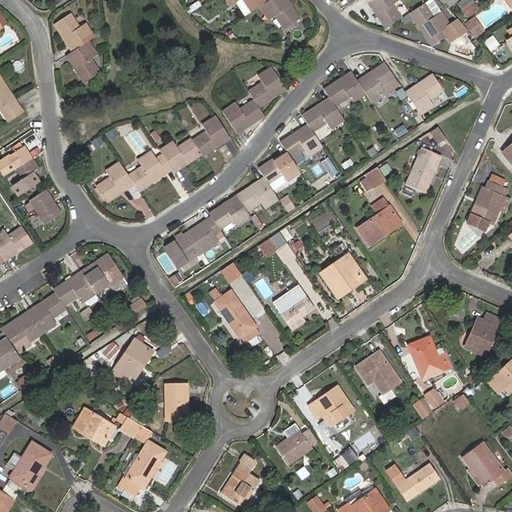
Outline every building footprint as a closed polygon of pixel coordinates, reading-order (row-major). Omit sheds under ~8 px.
[(260,7),(268,2),(266,0),(234,0),(237,3),(241,0),(243,0),(251,12),(252,13),(260,7)] [(241,0),(237,3),(245,16),(251,12),(243,0),(241,0)] [(285,30),(300,20),(286,0),(270,0),(268,2),(260,7),(270,21),(275,17),(285,30)] [(401,20),(392,6),(399,1),(397,0),(366,0),(386,30),(401,20)] [(440,0),(447,8),(458,0),(440,0)] [(472,0),(461,0),(458,3),(466,13),(477,6),(472,0)] [(460,22),(451,28),(441,13),(435,17),(426,4),(410,14),(431,47),(447,36),(452,44),(469,32),(460,22)] [(466,13),(468,16),(479,9),(477,6),(466,13)] [(89,42),(95,37),(86,24),(80,28),(71,14),(54,25),(72,52),(89,42)] [(474,37),(484,30),(477,20),(467,26),(474,37)] [(84,83),(100,73),(91,59),(97,55),(89,42),(72,52),(66,56),(84,83)] [(386,95),(382,88),(396,79),(386,64),(373,72),(374,75),(372,77),(370,74),(359,81),(367,94),(374,103),(386,95)] [(258,108),(286,90),(272,68),(258,78),(262,84),(248,93),(254,101),(258,108)] [(349,98),(353,104),(367,94),(359,81),(353,72),(325,91),(330,99),(335,107),(349,98)] [(434,106),(430,100),(443,91),(433,76),(406,94),(418,113),(419,116),(434,106)] [(10,110),(18,105),(0,78),(0,109),(9,123),(15,118),(10,110)] [(386,95),(400,86),(396,79),(382,88),(386,95)] [(344,121),(335,107),(330,99),(303,117),(308,126),(313,133),(327,124),(331,130),(344,121)] [(224,115),(237,135),(264,117),(258,108),(254,101),(240,110),(237,104),(223,113),(224,115)] [(15,118),(23,113),(18,105),(10,110),(15,118)] [(413,129),(424,122),(419,116),(418,113),(411,118),(412,121),(409,123),(413,129)] [(203,157),(230,140),(216,118),(203,127),(207,133),(193,142),(202,156),(203,157)] [(184,129),(189,126),(185,119),(180,123),(184,129)] [(309,156),(323,147),(313,133),(308,126),(281,144),(286,152),(291,159),(305,150),(309,156)] [(438,143),(446,138),(438,127),(430,132),(438,143)] [(112,141),(120,135),(116,129),(107,134),(112,141)] [(156,144),(161,140),(156,131),(150,135),(156,144)] [(173,171),(174,173),(202,156),(193,142),(191,140),(177,149),(174,143),(161,151),(163,155),(173,171)] [(17,151),(8,157),(16,169),(29,160),(28,158),(30,156),(24,146),(22,147),(20,143),(14,147),(17,151)] [(511,145),(503,153),(506,157),(511,151),(511,145)] [(433,172),(435,172),(442,157),(421,148),(405,184),(425,193),(432,178),(431,177),(433,172)] [(134,185),(139,193),(173,171),(163,155),(156,160),(152,152),(138,161),(142,168),(129,177),(134,185)] [(286,152),(259,170),(265,178),(274,192),(301,174),(291,159),(286,152)] [(322,177),(337,168),(329,156),(314,165),(322,177)] [(18,197),(39,182),(33,174),(39,170),(34,163),(32,164),(29,160),(16,169),(24,180),(12,188),(18,197)] [(107,203),(134,185),(129,177),(120,163),(105,172),(110,179),(96,187),(107,203)] [(376,188),(387,181),(377,167),(366,174),(376,188)] [(279,200),(274,192),(265,178),(237,197),(247,212),(262,203),(265,209),(279,200)] [(490,222),(495,223),(503,206),(507,208),(511,199),(505,197),(500,195),(503,188),(488,181),(485,188),(482,187),(476,201),(479,202),(473,214),(471,213),(467,224),(485,232),(490,222)] [(30,201),(38,213),(53,203),(45,190),(30,201)] [(238,228),(251,219),(247,212),(237,197),(210,215),(212,218),(220,231),(234,221),(238,228)] [(383,231),(400,220),(383,197),(371,205),(377,215),(357,228),(369,246),(385,235),(383,231)] [(38,213),(46,224),(61,214),(53,203),(38,213)] [(202,253),(218,242),(215,236),(221,232),(220,231),(212,218),(189,233),(202,253)] [(385,235),(402,224),(400,220),(383,231),(385,235)] [(5,231),(0,234),(0,253),(6,262),(33,244),(23,228),(9,237),(5,231)] [(260,245),(268,259),(289,245),(281,231),(260,245)] [(195,257),(202,253),(189,233),(168,247),(180,267),(181,267),(195,257)] [(178,269),(180,267),(168,247),(165,249),(178,269)] [(110,285),(111,288),(125,279),(109,254),(95,263),(96,265),(92,268),(91,266),(81,272),(96,295),(110,285)] [(349,284),(352,288),(362,281),(346,256),(321,273),(335,294),(349,284)] [(181,267),(185,272),(199,262),(195,257),(181,267)] [(220,271),(228,283),(242,275),(234,262),(220,271)] [(82,304),(96,295),(81,272),(54,291),(56,294),(64,307),(78,297),(82,304)] [(177,284),(182,281),(179,275),(176,277),(175,276),(172,277),(177,284)] [(335,294),(337,298),(352,288),(349,284),(335,294)] [(302,317),(314,309),(298,285),(289,291),(295,301),(280,311),(292,330),(305,321),(302,317)] [(244,344),(259,334),(231,291),(215,302),(244,344)] [(57,326),(53,319),(66,310),(64,307),(56,294),(29,312),(43,335),(57,326)] [(130,308),(135,316),(147,308),(142,300),(136,304),(130,308)] [(32,346),(30,343),(43,335),(29,312),(1,331),(3,333),(18,356),(32,346)] [(468,348),(486,355),(501,320),(487,314),(484,321),(477,318),(471,333),(474,335),(468,348)] [(0,364),(4,370),(20,359),(18,356),(3,333),(0,335),(0,342),(0,343),(2,345),(0,346),(0,364)] [(465,347),(468,348),(474,335),(471,333),(465,347)] [(444,371),(438,356),(430,337),(408,345),(422,379),(444,371)] [(79,349),(86,344),(83,338),(76,343),(79,349)] [(153,351),(134,338),(115,367),(130,376),(133,378),(141,364),(144,365),(153,351)] [(389,389),(400,382),(379,352),(356,367),(364,378),(370,374),(374,380),(382,393),(389,389)] [(444,371),(451,368),(445,353),(438,356),(444,371)] [(49,359),(53,365),(59,361),(55,355),(49,359)] [(4,370),(8,376),(27,363),(20,359),(4,370)] [(511,360),(495,375),(505,387),(507,389),(511,384),(511,360)] [(133,378),(135,379),(144,365),(141,364),(133,378)] [(127,382),(130,376),(115,367),(111,372),(127,382)] [(364,378),(368,384),(374,380),(370,374),(364,378)] [(489,381),(498,393),(505,387),(495,375),(489,381)] [(17,384),(21,391),(33,384),(28,376),(17,384)] [(166,421),(188,420),(187,385),(165,386),(166,421)] [(340,392),(337,388),(324,396),(327,401),(340,392)] [(433,409),(444,401),(434,388),(424,395),(433,409)] [(383,403),(393,396),(389,389),(382,393),(378,396),(383,403)] [(332,425),(353,411),(340,392),(327,401),(324,396),(309,406),(317,418),(321,415),(324,413),(332,425)] [(459,409),(470,401),(464,393),(453,400),(459,409)] [(424,418),(433,412),(425,401),(417,407),(424,418)] [(93,439),(103,445),(114,426),(85,409),(74,427),(88,436),(89,434),(94,437),(93,439)] [(329,426),(332,425),(324,413),(321,415),(329,426)] [(0,421),(0,427),(8,433),(17,420),(6,414),(0,421)] [(121,430),(134,437),(142,425),(129,418),(121,430)] [(296,427),(284,435),(287,439),(299,431),(296,427)] [(275,446),(288,465),(312,449),(310,447),(317,442),(308,429),(300,433),(299,431),(287,439),(275,446)] [(149,474),(151,475),(167,452),(148,441),(119,486),(134,496),(140,487),(149,474)] [(29,489),(43,468),(52,454),(32,442),(5,484),(19,493),(24,496),(29,489)] [(507,469),(504,471),(483,443),(464,457),(471,468),(482,483),(483,485),(493,478),(498,485),(511,475),(507,469)] [(350,446),(340,454),(349,464),(358,457),(350,446)] [(224,495),(243,507),(261,481),(249,473),(256,461),(244,454),(240,461),(242,461),(233,476),(235,477),(224,495)] [(397,486),(407,500),(439,478),(430,464),(397,486)] [(29,489),(32,491),(46,470),(43,468),(29,489)] [(468,470),(479,486),(482,483),(471,468),(468,470)] [(140,487),(143,489),(151,475),(149,474),(140,487)] [(233,476),(222,493),(224,495),(235,477),(233,476)] [(5,484),(0,491),(0,493),(13,502),(19,493),(5,484)] [(380,511),(384,511),(388,509),(375,490),(352,506),(350,503),(343,507),(345,511),(378,511),(380,511)] [(0,511),(6,511),(13,502),(0,493),(0,511)] [(314,511),(319,511),(326,508),(318,494),(307,500),(314,511)]
